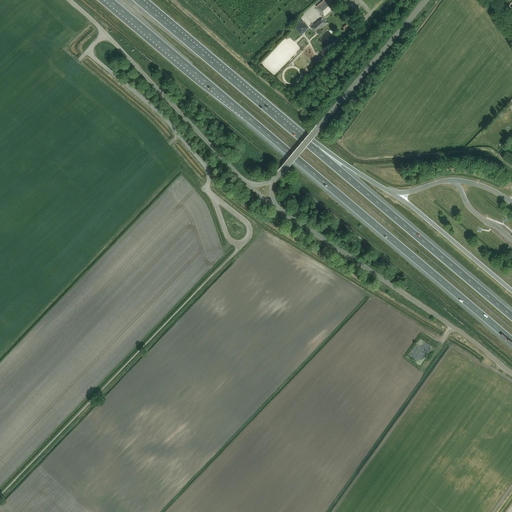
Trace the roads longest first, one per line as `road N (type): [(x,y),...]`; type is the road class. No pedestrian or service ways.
road 1 (motorway): [(108,0),(511,342)]
road 2 (unclassified): [(511,371),(274,205)]
road 3 (motorway): [(511,316),(304,140)]
road 4 (unclassified): [(272,181),(426,0)]
road 5 (unclassified): [(214,200),(208,173),(161,115),(90,55),(104,33)]
road 6 (motorway): [(304,140),(137,0)]
road 7 (unclassified): [(247,184),(104,33)]
